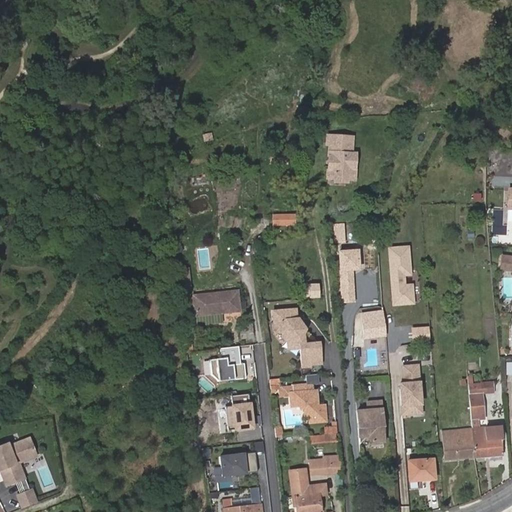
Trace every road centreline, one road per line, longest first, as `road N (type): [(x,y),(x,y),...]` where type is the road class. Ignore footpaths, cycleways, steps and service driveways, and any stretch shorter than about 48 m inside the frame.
road 1 (track): [(349,511),(316,199)]
road 2 (track): [(406,511),(392,355),(426,328),(420,273)]
road 3 (track): [(277,511),(250,277)]
road 4 (track): [(360,511),(349,327),(355,307)]
